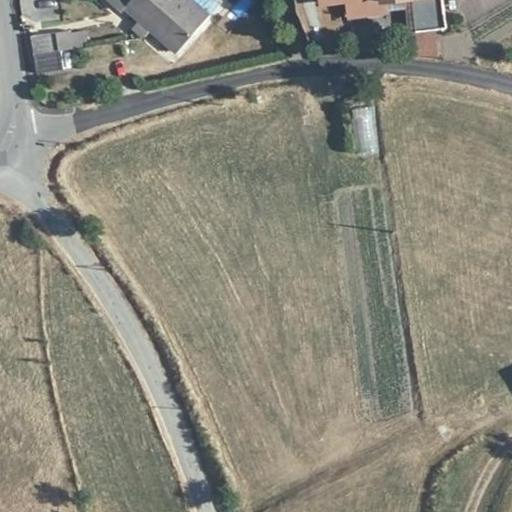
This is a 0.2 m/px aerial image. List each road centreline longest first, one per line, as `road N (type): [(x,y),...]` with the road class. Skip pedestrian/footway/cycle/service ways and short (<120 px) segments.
road 1 (residential): [(15,157),(117,307),(193,460),(207,511)]
road 2 (residential): [(0,9),(15,157)]
